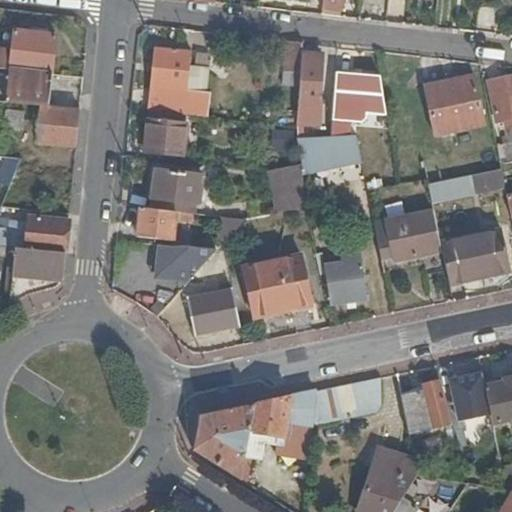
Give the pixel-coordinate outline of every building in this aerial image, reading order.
[(336,0),(316,0),(315,8),(335,10),(336,0)] [(9,70),(51,75),(54,35),(12,30),(9,55),(0,54),(0,71),(1,72),(2,65),(10,67),(9,70)] [(280,40),(278,72),(285,73),(292,74),(294,54),(295,42),(280,40)] [(184,51),(150,48),(144,111),(177,114),(202,117),(205,92),(200,92),(202,69),(183,66),(184,51)] [(294,54),(292,74),(290,100),(288,126),(288,136),(290,136),(310,136),(311,122),(313,101),(311,100),(314,56),(294,54)] [(41,106),(48,107),(51,75),(9,70),(10,67),(2,65),(1,72),(8,73),(5,103),(34,106),(41,106)] [(292,74),(285,73),(283,99),(290,100),(292,74)] [(441,88),(422,92),(430,132),(479,122),(469,76),(441,81),(441,88)] [(502,120),(505,134),(511,133),(511,77),(486,83),(493,121),(502,120)] [(31,130),(32,129),(32,122),(34,106),(5,103),(4,125),(31,130)] [(37,144),(74,149),(78,110),(48,107),(41,106),(39,122),(39,130),(37,144)] [(140,151),(174,154),(177,114),(144,111),(140,151)] [(349,122),(311,122),(310,136),(350,135),(349,122)] [(295,164),(296,171),(354,162),(352,153),(350,135),(310,136),(290,136),(288,136),(295,164)] [(511,140),(491,145),(494,157),(511,153),(511,140)] [(418,159),(422,179),(421,179),(422,183),(425,183),(431,182),(442,179),(437,156),(418,159)] [(2,172),(13,177),(20,159),(8,158),(2,172)] [(295,164),(265,170),(274,213),(300,207),(300,206),(296,171),(295,164)] [(468,174),(472,194),(501,187),(500,185),(497,169),(468,174)] [(145,198),(148,198),(146,208),(169,211),(187,213),(190,213),(191,194),(195,194),(197,176),(149,170),(145,198)] [(511,193),(508,194),(503,196),(507,215),(511,214),(511,193)] [(135,207),(131,236),(165,241),(168,219),(169,211),(146,208),(135,207)] [(187,213),(169,211),(168,219),(174,219),(175,221),(185,222),(187,213)] [(380,219),(367,223),(375,260),(387,257),(389,261),(437,251),(435,241),(428,212),(381,222),(380,219)] [(217,217),(214,239),(221,240),(239,219),(217,217)] [(64,254),(67,222),(27,218),(25,231),(23,250),(64,254)] [(9,229),(0,227),(0,247),(6,248),(9,229)] [(435,241),(437,251),(444,285),(506,271),(497,227),(435,241)] [(23,250),(25,231),(9,229),(6,248),(12,249),(23,250)] [(152,245),(148,277),(184,281),(211,251),(172,245),(165,246),(152,245)] [(6,248),(0,247),(0,256),(12,258),(12,249),(6,248)] [(61,280),(64,254),(23,250),(12,249),(12,258),(7,306),(28,295),(55,289),(61,280)] [(332,254),(334,264),(318,267),(327,305),(361,298),(352,251),(332,254)] [(307,305),(297,257),(240,268),(251,317),(307,305)] [(185,301),(192,334),(235,325),(229,292),(185,301)] [(454,399),(459,419),(485,413),(480,386),(477,371),(445,379),(450,400),(454,399)] [(511,373),(503,376),(504,380),(487,385),(495,420),(511,417),(511,373)] [(376,380),(310,393),(307,424),(336,418),(335,413),(346,411),(348,415),(375,410),(376,380)] [(419,389),(396,394),(404,433),(446,424),(436,382),(419,385),(419,389)] [(487,385),(480,386),(485,413),(487,422),(495,420),(487,385)] [(311,391),(194,414),(188,450),(245,485),(248,459),(256,460),(259,441),(303,448),(304,449),(307,424),(310,393),(311,391)] [(450,400),(442,401),(447,422),(459,419),(454,399),(450,400)] [(368,465),(355,511),(390,511),(411,480),(413,476),(410,458),(379,450),(374,467),(368,465)] [(511,464),(497,468),(499,479),(511,476),(511,464)] [(411,480),(390,511),(412,511),(413,511),(417,505),(409,499),(418,485),(411,480)] [(511,511),(511,502),(506,499),(498,511),(511,511)]
